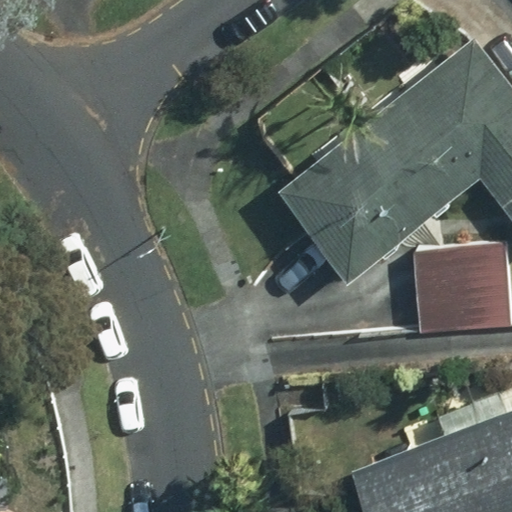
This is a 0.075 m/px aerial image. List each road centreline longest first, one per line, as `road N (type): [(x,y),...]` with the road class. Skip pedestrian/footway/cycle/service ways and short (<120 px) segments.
road 1 (residential): [(56,132),(139,279),(168,381),(169,511)]
road 2 (residential): [(56,132),(219,0)]
